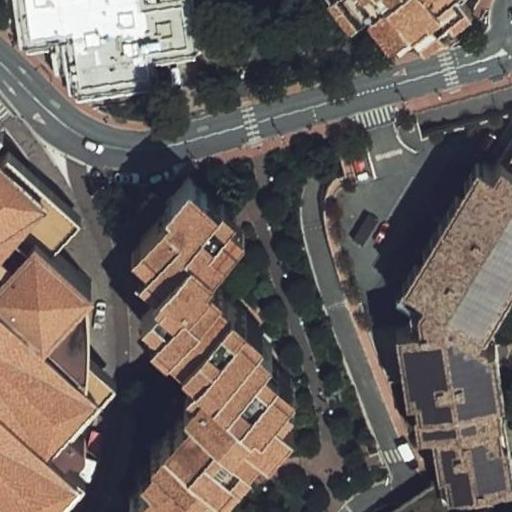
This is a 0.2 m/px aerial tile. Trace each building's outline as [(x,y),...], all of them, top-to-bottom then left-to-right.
[(18,0),(23,41),(71,36),(78,98),(161,88),(151,0),(18,0)] [(342,0),(371,32),(415,0),(342,0)] [(0,511),(54,511),(89,475),(72,453),(89,452),(89,437),(76,422),(118,375),(97,350),(93,295),(104,280),(53,239),(82,210),(0,139),(0,137),(6,129),(0,122),(0,511)] [(511,489),(511,468),(495,326),(511,300),(511,138),(493,165),(476,159),(399,279),(421,293),(418,318),(395,321),(406,394),(416,399),(420,433),(435,431),(445,497),(511,489)] [(143,511),(208,511),(300,381),(220,269),(255,224),(193,175),(136,248),(159,342),(202,370),(144,459),(143,511)]
